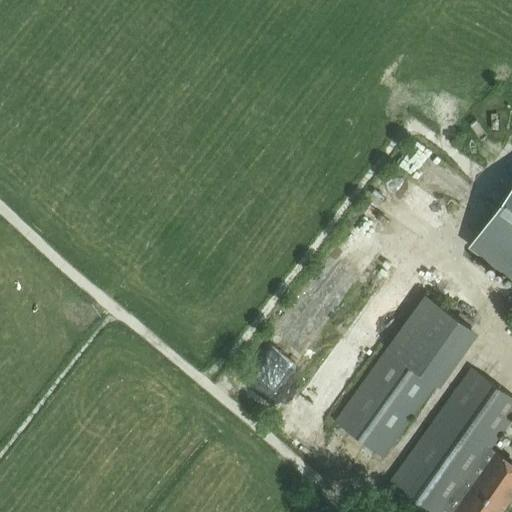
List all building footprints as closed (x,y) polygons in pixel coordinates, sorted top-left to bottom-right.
[(439,203),(447,190),(423,176),(415,189),(439,203)] [(511,185),(471,243),(511,271),(511,185)] [(391,272),(338,338),(360,356),(413,289),(391,272)] [(334,421),(382,455),(435,381),(432,378),(469,326),(425,294),(334,421)] [(511,463),(490,448),(511,416),(511,397),(470,367),(389,481),(432,511),(499,511),(511,494),(511,463)]
